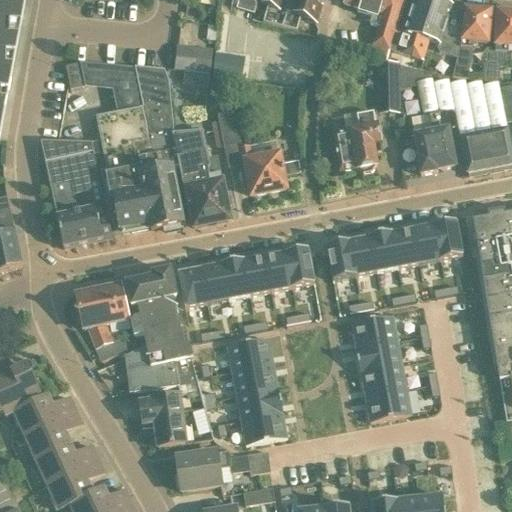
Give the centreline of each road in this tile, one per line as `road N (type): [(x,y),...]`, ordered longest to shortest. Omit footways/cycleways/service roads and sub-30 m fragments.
road 1 (residential): [(316,222),(44,278)]
road 2 (residential): [(44,278),(41,309),(52,339),(154,511)]
road 3 (residential): [(44,278),(22,164),(46,24)]
road 4 (residential): [(316,222),(304,150),(330,0)]
road 5 (residential): [(511,184),(316,222)]
road 6 (residential): [(454,422),(271,457)]
road 7 (residential): [(46,24),(142,37),(158,33),(170,0)]
